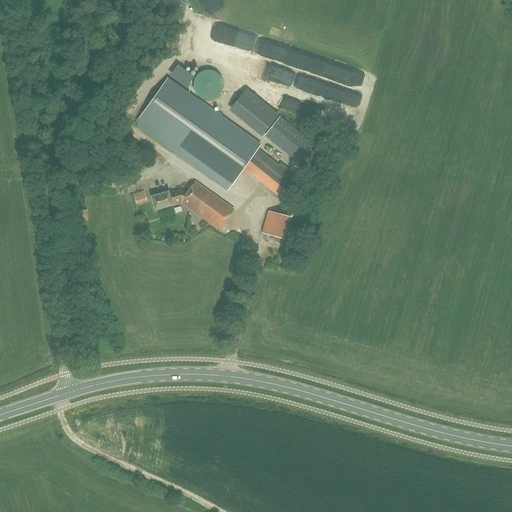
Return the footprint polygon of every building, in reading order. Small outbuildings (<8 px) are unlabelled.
[(296,63),(300,51),(269,40),(265,52),(296,63)] [(226,48),(222,62),(252,69),(256,56),(226,48)] [(301,53),(298,63),(310,66),(313,56),(301,53)] [(313,58),(310,73),(349,82),(353,67),(313,58)] [(180,75),(182,76),(186,71),(174,64),(169,72),(179,78),(180,75)] [(200,99),(222,87),(214,74),(206,79),(201,69),(187,77),(200,99)] [(244,168),(252,175),(279,196),(293,178),(257,149),(260,144),(167,78),(134,124),(228,190),(244,168)] [(349,103),(352,91),(313,80),(310,90),(327,94),(324,105),(333,108),(336,99),(349,103)] [(155,210),(172,205),(172,204),(181,202),(219,229),(233,210),(195,182),(185,195),(181,192),(180,193),(180,190),(168,193),(168,192),(151,197),(155,210)] [(79,221),(88,220),(87,210),(78,211),(79,221)] [(287,240),(293,219),(268,212),(262,233),(287,240)]
